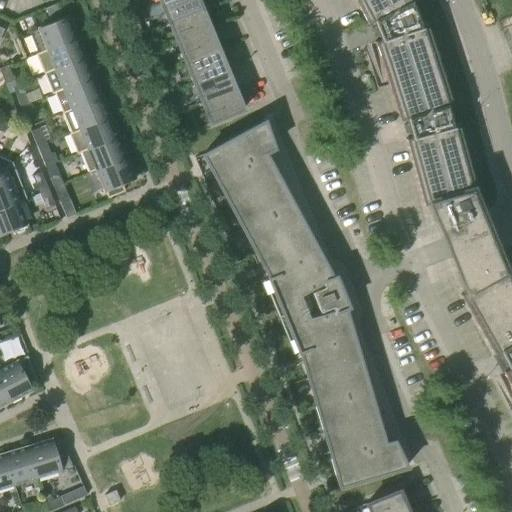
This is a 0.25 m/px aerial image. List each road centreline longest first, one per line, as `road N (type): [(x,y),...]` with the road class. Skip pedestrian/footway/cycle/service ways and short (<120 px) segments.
road 1 (residential): [(362,279),(334,234),(241,0)]
road 2 (residential): [(447,511),(371,335),(362,279)]
road 3 (residential): [(511,173),(455,0)]
road 4 (residential): [(362,279),(511,226)]
